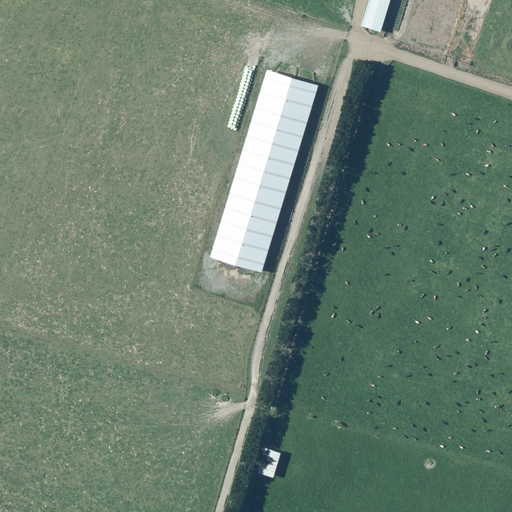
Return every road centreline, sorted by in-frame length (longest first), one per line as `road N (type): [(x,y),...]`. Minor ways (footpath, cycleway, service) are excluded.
road 1 (track): [(219,511),(256,353),(363,0)]
road 2 (track): [(511,95),(354,42)]
